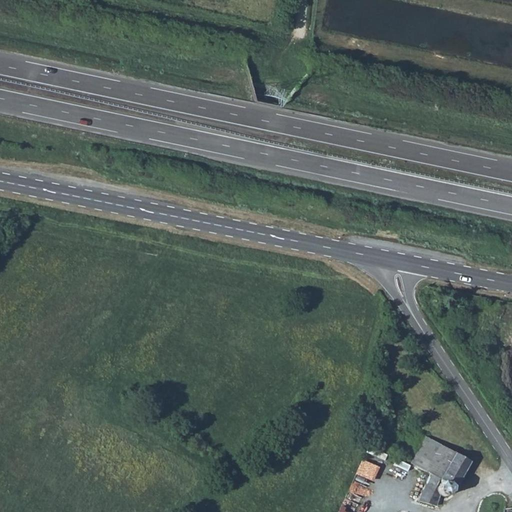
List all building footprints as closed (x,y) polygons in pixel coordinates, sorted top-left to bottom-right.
[(341,347),(345,342),(337,335),(333,339),(341,347)] [(440,445),(425,437),(410,463),(425,472),(425,471),(440,445)] [(430,474),(417,502),(436,506),(440,495),(445,497),(450,494),(452,490),(451,487),(454,489),(470,462),(451,451),(440,445),(425,471),(430,474)] [(356,472),(370,479),(378,465),(363,458),(356,472)] [(356,474),(346,497),(360,503),(369,479),(356,474)]
